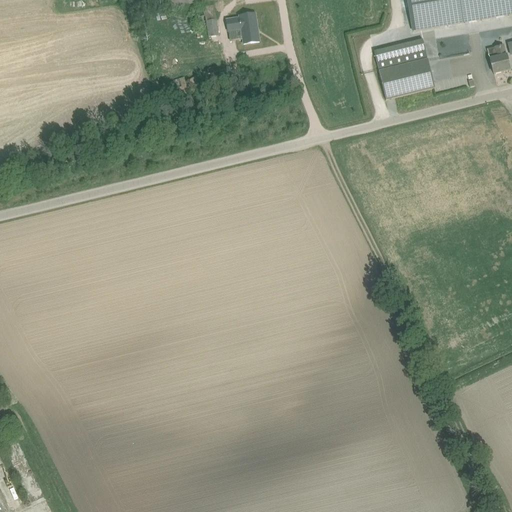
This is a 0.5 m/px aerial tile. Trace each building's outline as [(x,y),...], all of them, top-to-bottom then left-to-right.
[(407,0),(409,10),(410,10),(414,32),(511,15),(511,0),(490,0),(489,0),(407,0)] [(195,24),(202,23),(206,22),(204,8),(192,10),(195,24)] [(260,43),(256,15),(239,17),(239,18),(226,20),(228,34),(241,32),(243,45),(260,43)] [(206,22),(202,23),(203,34),(208,33),(209,39),(220,37),(217,20),(206,22)] [(504,46),(488,50),(494,75),(511,71),(507,56),(506,56),(504,46)] [(428,60),(379,72),(386,101),(435,89),(428,60)] [(210,87),(210,86),(205,75),(189,81),(187,76),(168,83),(167,83),(161,85),(168,109),(183,103),(181,97),(210,87)]
